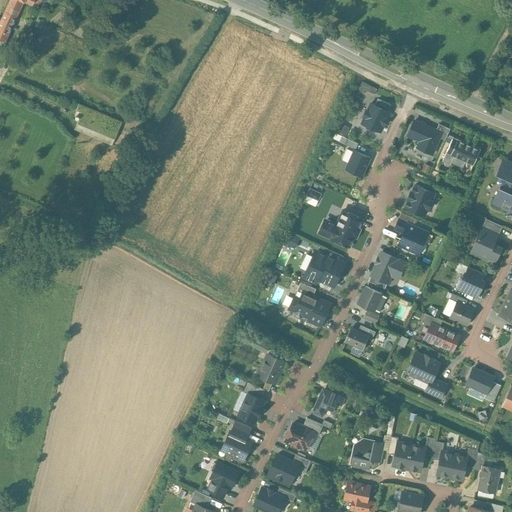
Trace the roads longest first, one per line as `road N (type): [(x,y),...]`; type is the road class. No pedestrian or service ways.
road 1 (residential): [(419,83),(380,170),(378,225),(244,511)]
road 2 (secondary): [(240,0),(419,83)]
road 3 (residential): [(511,372),(474,349),(511,258)]
